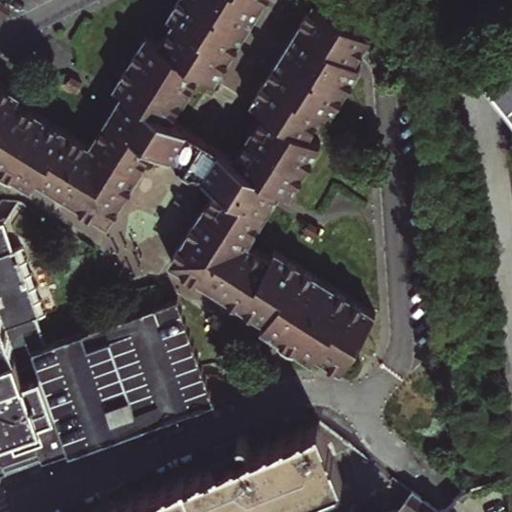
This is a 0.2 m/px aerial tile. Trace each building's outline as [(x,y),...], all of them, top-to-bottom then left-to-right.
[(176,0),(168,15),(174,19),(159,42),(147,34),(114,86),(123,91),(89,145),(15,99),(19,94),(0,82),(0,165),(32,186),(37,177),(106,221),(153,145),(216,185),(169,260),(192,274),(253,312),(264,319),(260,325),(312,358),(316,351),(341,366),(375,312),(274,249),(268,257),(245,243),(279,188),(287,194),(319,142),(307,134),(321,111),(326,114),(359,62),(352,58),(360,45),(368,33),(314,0),(312,0),(305,12),(250,102),(263,110),(233,157),(169,117),(199,69),(212,77),(260,0),(176,0)] [(511,51),(494,66),(479,78),(511,117),(511,51)] [(13,248),(2,222),(0,222),(0,262),(18,256),(15,248),(13,248)] [(45,313),(21,246),(15,248),(18,256),(0,262),(0,377),(4,376),(6,380),(41,369),(33,348),(47,343),(37,316),(45,313)] [(215,401),(177,296),(47,343),(33,348),(41,369),(71,453),(215,401)] [(0,474),(1,473),(6,471),(4,463),(38,451),(43,463),(71,453),(41,369),(6,380),(4,376),(0,377),(0,474)] [(485,406),(450,411),(456,446),(489,440),(485,406)] [(261,511),(346,478),(322,421),(195,472),(95,511),(261,511)] [(431,504),(411,489),(401,504),(411,511),(440,511),(439,511),(431,504)]
